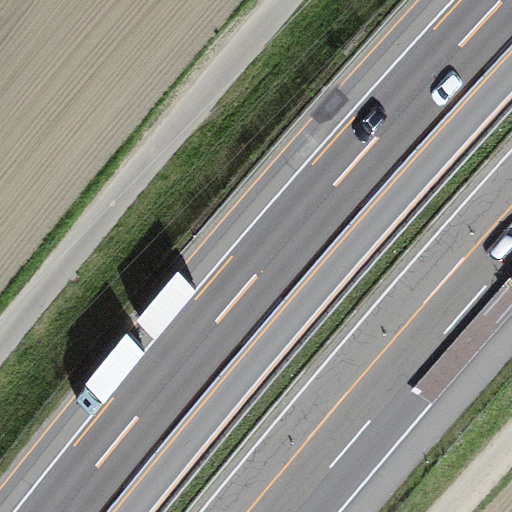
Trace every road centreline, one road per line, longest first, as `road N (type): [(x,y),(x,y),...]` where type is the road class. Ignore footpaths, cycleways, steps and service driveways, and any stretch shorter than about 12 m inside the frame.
road 1 (motorway): [(511,14),(240,320),(83,511)]
road 2 (track): [(0,342),(283,0)]
road 3 (motorway): [(270,511),(511,231)]
